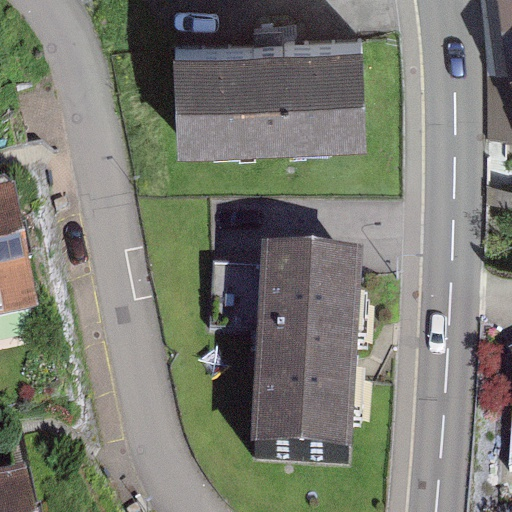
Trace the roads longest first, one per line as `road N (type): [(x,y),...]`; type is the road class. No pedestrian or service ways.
road 1 (residential): [(190,511),(160,458),(85,102),(44,0)]
road 2 (residential): [(435,511),(453,226),(447,0)]
